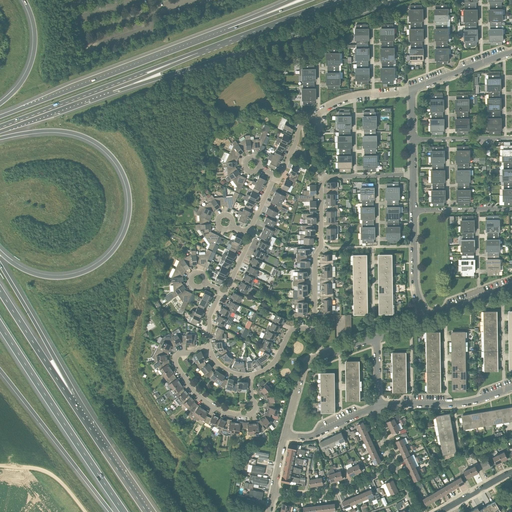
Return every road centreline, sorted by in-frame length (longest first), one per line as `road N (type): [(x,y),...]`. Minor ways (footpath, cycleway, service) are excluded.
road 1 (motorway): [(0,138),(58,130),(93,140),(114,159),(129,196),(122,236),(92,268),(43,276),(0,252)]
road 2 (primary): [(111,90),(395,0)]
road 3 (residential): [(312,328),(322,180),(413,175)]
road 4 (motorway): [(0,325),(123,511)]
road 5 (primary): [(0,125),(200,51)]
road 6 (primary): [(229,30),(50,97)]
road 7 (residential): [(275,178),(298,128),(321,109),(354,95),(411,90)]
road 8 (motorway): [(0,371),(109,511)]
road 9 (residential): [(250,376),(252,413),(210,405),(174,361),(207,345)]
road 10 (motorway): [(69,398),(0,264)]
road 11 (primary): [(200,51),(339,0)]
road 12 (residential): [(376,406),(454,404),(511,388)]
road 13 (motorway): [(146,511),(69,398)]
road 14 (motorway): [(69,398),(0,287)]
road 15 (residential): [(273,491),(343,489),(395,464)]
